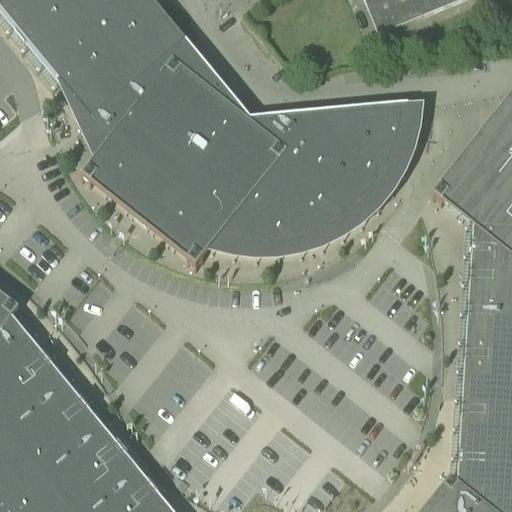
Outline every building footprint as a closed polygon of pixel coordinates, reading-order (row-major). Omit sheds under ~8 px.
[(0,0),(0,19),(50,80),(90,129),(91,128),(186,50),(154,11),(144,0),(0,0)] [(362,0),(377,36),(426,16),(427,19),(473,0),(362,0)] [(186,50),(91,128),(93,134),(96,139),(98,145),(101,150),(104,156),(107,161),(110,166),(97,183),(96,182),(94,184),(96,185),(97,184),(193,260),(192,261),(194,263),(195,261),(194,260),(207,244),(241,254),(246,255),(250,255),(255,255),(260,256),(265,256),(269,256),(274,255),(279,255),(283,254),(288,253),(293,253),(297,252),(302,250),(306,249),(311,247),(315,246),(320,244),(357,221),(361,217),(364,214),(368,211),(371,207),(374,204),(377,200),(380,196),(383,192),(385,188),(388,184),(390,180),(392,176),(394,171),(396,167),(398,162),(400,158),(401,153),(403,148),(404,144),(405,139),(406,134),(406,129),(407,124),(407,120),(407,115),(408,115),(408,113),(250,128),(186,50)] [(511,511),(511,120),(448,201),(447,200),(445,202),(447,204),(448,202),(475,224),(469,319),(458,493),(457,493),(456,495),(457,496),(453,501),(451,500),(450,502),(451,503),(444,511),(511,511)] [(0,511),(162,511),(11,328),(13,326),(11,325),(10,326),(4,322),(5,320),(3,319),(2,320),(0,318),(0,511)] [(247,491),(245,477),(209,481),(211,501),(235,499),(234,492),(247,491)]
